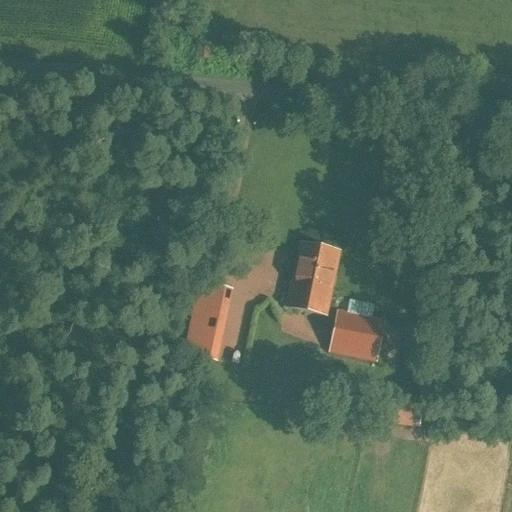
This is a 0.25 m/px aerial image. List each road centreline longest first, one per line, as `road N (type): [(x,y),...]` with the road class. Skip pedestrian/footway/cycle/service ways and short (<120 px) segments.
road 1 (unclassified): [(511,116),(0,66)]
road 2 (unknown): [(343,100),(289,404)]
